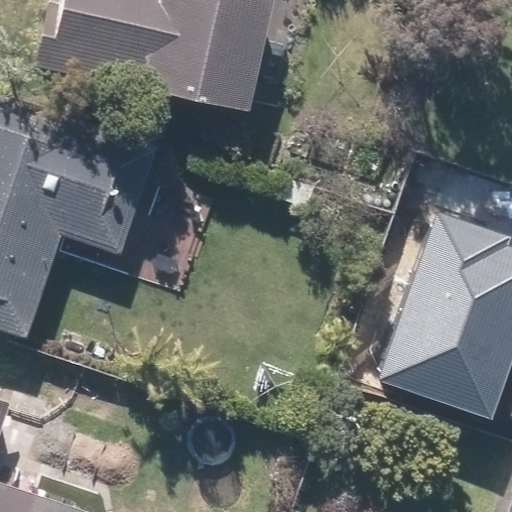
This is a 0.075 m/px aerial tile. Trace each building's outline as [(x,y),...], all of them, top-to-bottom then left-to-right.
[(48,0),(38,59),(255,99),(273,0),(48,0)] [(156,138),(0,87),(0,320),(33,331),(64,233),(120,251),(156,138)] [(433,208),(371,378),(490,421),(511,360),(511,251),(507,250),(511,237),(433,208)] [(0,511),(108,511),(109,511),(0,474),(0,430),(12,394),(0,389),(0,511)] [(511,511),(511,469),(501,511),(511,511)]
